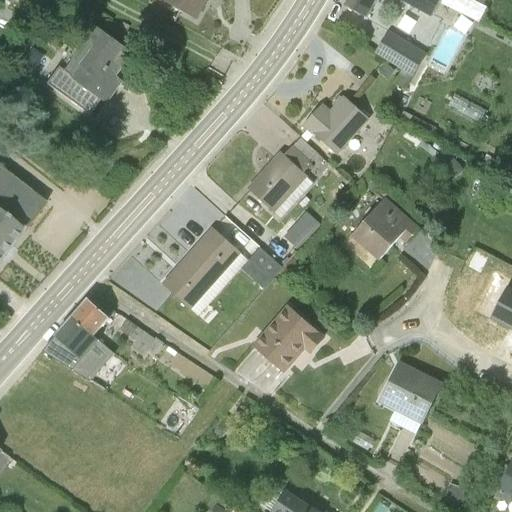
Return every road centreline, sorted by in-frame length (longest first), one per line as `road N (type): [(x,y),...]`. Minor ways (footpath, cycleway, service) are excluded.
road 1 (residential): [(382,481),(79,275)]
road 2 (secondary): [(79,275),(265,63),(307,0)]
